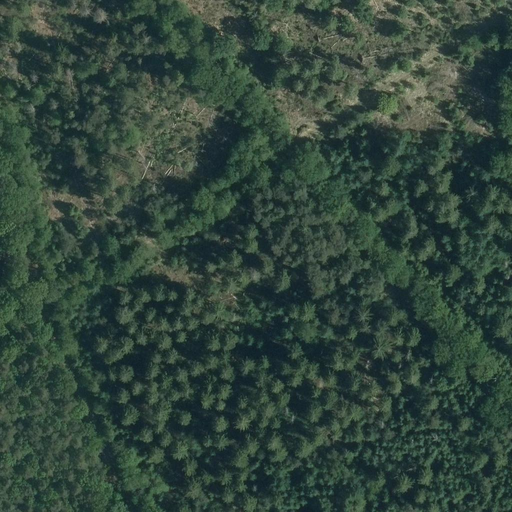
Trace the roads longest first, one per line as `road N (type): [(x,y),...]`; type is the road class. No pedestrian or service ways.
road 1 (track): [(42,301),(463,37)]
road 2 (track): [(137,511),(42,301)]
road 3 (track): [(42,301),(0,125)]
